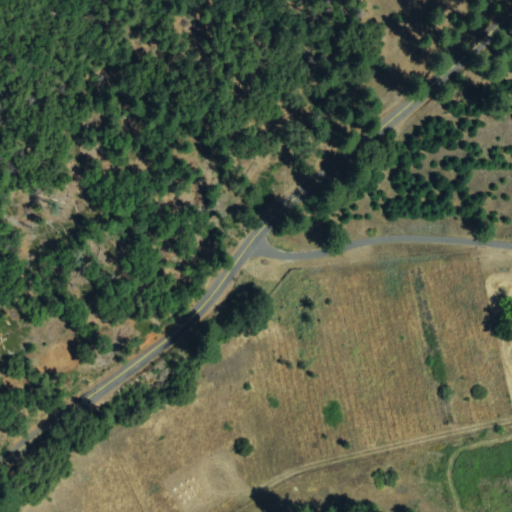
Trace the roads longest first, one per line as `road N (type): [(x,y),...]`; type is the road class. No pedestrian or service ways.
road 1 (tertiary): [(511,11),(283,209),(150,351),(0,464)]
road 2 (residential): [(511,237),(401,243),(277,264),(206,298)]
